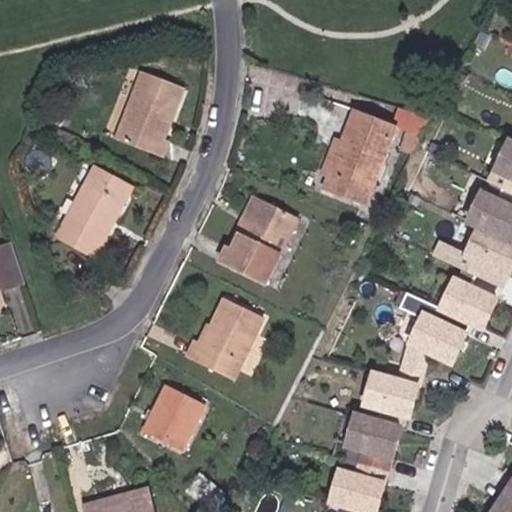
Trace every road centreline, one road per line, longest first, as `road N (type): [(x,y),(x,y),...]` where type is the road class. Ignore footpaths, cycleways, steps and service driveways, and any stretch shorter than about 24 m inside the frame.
road 1 (residential): [(0,366),(115,325),(152,277),(208,171),(229,77),(225,0)]
road 2 (residential): [(497,409),(453,445),(434,511)]
